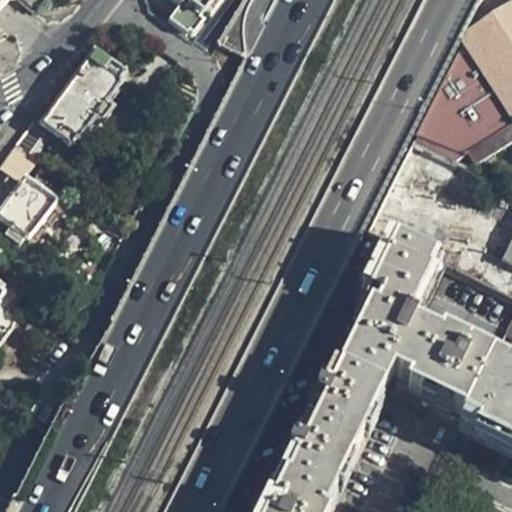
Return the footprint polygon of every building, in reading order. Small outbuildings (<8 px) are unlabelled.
[(174,0),(181,5),(183,2),(201,15),(212,0),(174,0)] [(467,32),(463,42),(511,123),(511,0),(505,0),(510,7),(467,32)] [(459,50),(422,125),(472,152),(508,129),(459,50)] [(90,57),(38,129),(51,139),(69,151),(73,145),(76,147),(81,142),(83,143),(92,131),(92,130),(89,128),(92,125),(99,130),(111,114),(104,109),(107,105),(109,107),(118,93),(116,91),(120,86),(117,84),(121,78),(121,77),(90,57)] [(32,124),(16,152),(33,164),(51,139),(38,129),(32,124)] [(470,165),(415,136),(367,234),(383,241),(446,271),(511,303),(511,187),(479,170),(470,165)] [(475,156),(470,165),(479,170),(484,161),(475,156)] [(50,206),(37,197),(22,184),(0,213),(0,227),(9,234),(22,244),(25,246),(53,208),(50,206)] [(43,188),(37,197),(50,206),(56,198),(43,188)] [(22,244),(9,234),(2,242),(15,253),(22,244)] [(401,391),(463,422),(493,364),(419,327),(446,271),(383,241),(356,294),(372,303),(328,393),(333,396),(332,398),(324,394),(320,400),(324,403),(301,449),(298,448),(295,455),(302,459),(301,462),(296,460),(274,506),(267,503),(263,511),(330,511),(394,378),(405,383),(401,391)] [(5,310),(0,306),(0,343),(12,327),(11,322),(7,314),(5,310)] [(511,323),(507,336),(511,338),(511,374),(493,364),(463,422),(458,431),(496,450),(511,457),(511,323)]
